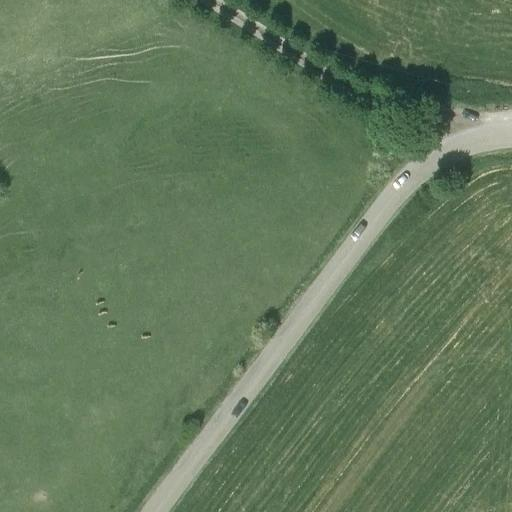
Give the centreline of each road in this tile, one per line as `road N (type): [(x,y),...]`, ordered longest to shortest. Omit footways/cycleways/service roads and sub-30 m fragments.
road 1 (tertiary): [(511,129),(480,132),(422,166),(156,511)]
road 2 (track): [(480,132),(450,108),(387,97),(346,79),(216,0)]
